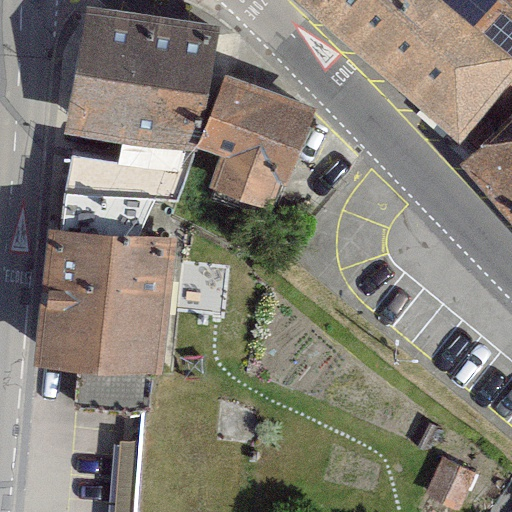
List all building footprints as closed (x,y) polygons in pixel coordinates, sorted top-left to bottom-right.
[(511,92),(511,0),(315,0),(461,144),(511,92)] [(170,239),(192,145),(217,31),(87,12),(65,136),(121,144),(118,164),(72,156),(51,231),(170,239)] [(269,202),(305,103),(227,75),(203,143),(222,150),(211,181),(269,202)] [(511,92),(461,144),(511,201),(511,92)] [(152,367),(170,239),(51,231),(36,351),(69,355),(152,367)] [(146,413),(152,367),(69,355),(62,401),(146,413)] [(138,511),(142,433),(103,431),(99,511),(138,511)]
